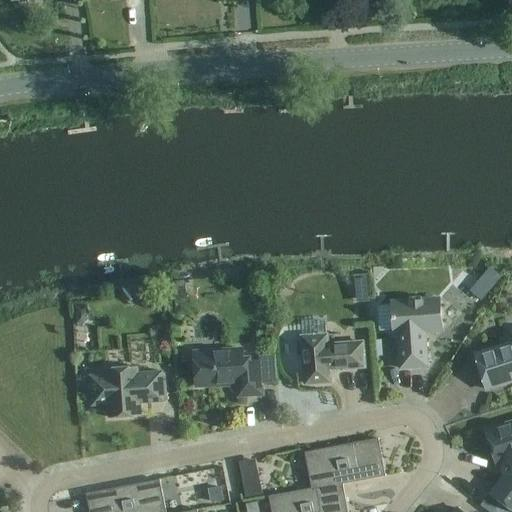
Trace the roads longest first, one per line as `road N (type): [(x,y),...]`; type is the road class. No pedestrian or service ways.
road 1 (residential): [(0,91),(511,49)]
road 2 (residential): [(40,511),(53,481),(398,417),(414,420),(430,449),(416,481)]
